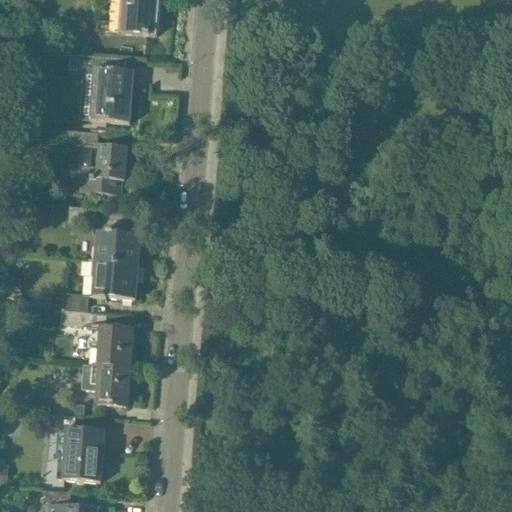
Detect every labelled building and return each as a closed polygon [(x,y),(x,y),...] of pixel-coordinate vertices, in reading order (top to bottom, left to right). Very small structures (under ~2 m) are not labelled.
[(121,0),(119,36),(157,39),(160,0),(121,0)] [(135,75),(103,72),(104,60),(71,57),(69,72),(96,74),(92,124),(131,127),(135,75)] [(68,148),(64,194),(122,199),(123,184),(126,184),(129,151),(101,148),(99,171),(91,171),(93,150),(98,151),(99,136),(66,134),(65,148),(68,148)] [(71,210),(69,224),(95,227),(97,212),(71,210)] [(101,265),(139,268),(142,239),(99,235),(98,251),(103,251),(101,265)] [(136,304),(139,268),(101,265),(100,279),(95,279),(94,300),(136,304)] [(59,314),(62,314),(87,316),(88,300),(60,297),(59,314)] [(107,317),(87,316),(62,314),(61,328),(104,332),(106,332),(107,317)] [(104,332),(100,370),(131,373),(134,334),(106,332),(104,332)] [(84,369),(82,393),(99,394),(97,408),(128,410),(131,373),(100,370),(84,369)] [(56,418),(75,420),(85,421),(86,409),(57,406),(56,418)] [(106,434),(74,431),(75,420),(56,418),(50,418),(49,431),(67,432),(63,483),(101,486),(106,434)] [(0,486),(7,487),(9,469),(0,467),(0,486)] [(46,494),(45,509),(52,510),(51,511),(87,511),(82,511),(82,510),(71,509),(72,496),(46,494)]
